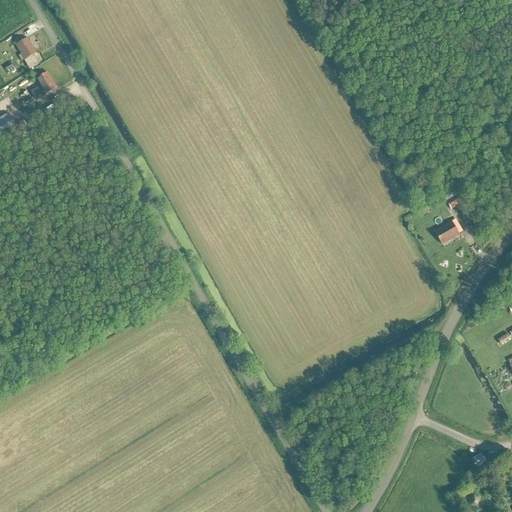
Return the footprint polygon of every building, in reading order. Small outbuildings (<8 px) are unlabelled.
[(27,38),(16,45),(22,54),(19,56),(22,61),(24,59),(25,60),(30,69),(38,64),(33,55),(36,54),(27,38)] [(41,87),(32,92),(36,100),(56,88),(47,73),(36,79),(41,87)] [(9,114),(0,119),(0,139),(18,127),(9,114)] [(451,210),(460,205),(466,215),(476,210),(462,187),(444,197),(446,200),(446,201),(451,210)] [(456,229),(460,227),(455,219),(435,231),(442,244),(459,234),(456,229)] [(500,345),(511,339),(508,333),(497,340),(500,345)]
